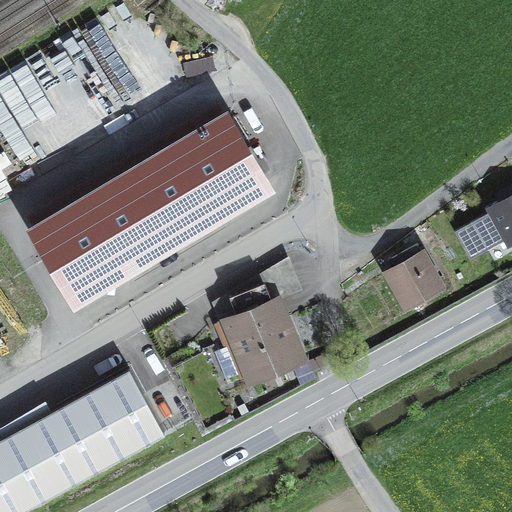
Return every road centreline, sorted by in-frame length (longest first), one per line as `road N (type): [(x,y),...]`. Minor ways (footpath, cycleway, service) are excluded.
road 1 (unclassified): [(0,391),(302,246),(314,228)]
road 2 (unclassified): [(314,228),(318,165),(288,103),(180,0)]
road 3 (secondary): [(511,288),(306,401)]
road 4 (residential): [(511,131),(360,236),(314,228)]
road 5 (secondary): [(306,401),(113,511)]
road 6 (unclassified): [(381,511),(306,401)]
